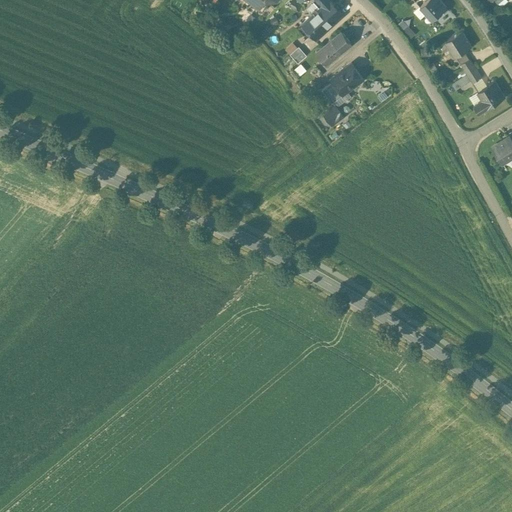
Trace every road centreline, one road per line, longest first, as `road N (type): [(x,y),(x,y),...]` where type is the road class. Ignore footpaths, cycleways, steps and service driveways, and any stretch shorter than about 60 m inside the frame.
road 1 (secondary): [(0,129),(306,270),(511,409)]
road 2 (residential): [(361,0),(421,72),(463,142)]
